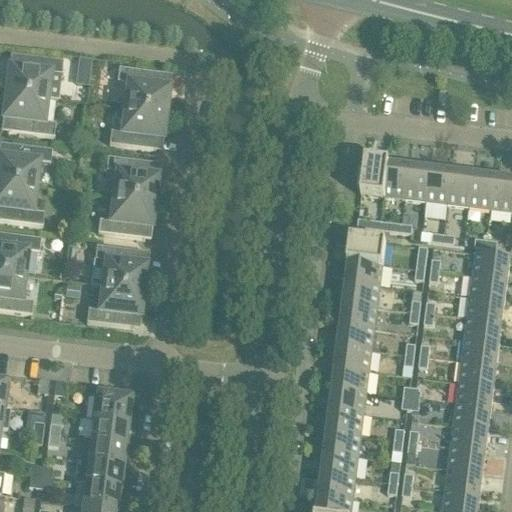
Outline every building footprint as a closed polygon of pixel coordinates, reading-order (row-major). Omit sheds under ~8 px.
[(65,89),(90,90),(91,58),(66,57),(65,89)] [(9,70),(5,96),(47,102),(57,103),(62,65),(16,59),(14,71),(9,70)] [(127,86),(124,111),(166,116),(169,90),(163,90),(165,78),(118,72),(116,85),(127,86)] [(47,102),(5,96),(2,122),(8,123),(6,135),(53,141),(54,128),(44,126),(47,102)] [(166,116),(124,111),(121,136),(110,135),(109,148),(155,154),(157,142),(162,143),(166,116)] [(0,159),(0,186),(36,191),(39,166),(50,167),(51,154),(5,148),(3,160),(0,159)] [(116,175),(113,200),(154,205),(158,179),(152,179),(153,167),(107,161),(105,174),(116,175)] [(360,199),(383,201),(387,166),(365,163),(360,199)] [(383,201),(404,204),(408,169),(389,167),(389,166),(387,166),(383,201)] [(404,204),(426,207),(430,172),(408,169),(404,204)] [(426,207),(447,209),(451,175),(430,172),(426,207)] [(447,209),(468,212),(473,177),(451,175),(447,209)] [(468,212),(490,215),(494,180),(473,177),(468,212)] [(511,182),(494,180),(490,215),(511,217),(511,182)] [(36,191),(0,186),(0,224),(42,230),(43,217),(33,215),(36,191)] [(154,205),(113,200),(110,225),(99,224),(97,237),(144,243),(145,231),(151,232),(154,205)] [(357,232),(379,235),(380,226),(358,223),(357,232)] [(379,235),(400,237),(401,228),(380,226),(379,235)] [(401,228),(400,237),(411,239),(412,230),(401,228)] [(0,276),(24,279),(28,255),(38,256),(40,243),(0,237),(0,276)] [(431,247),(442,248),(444,239),(432,238),(431,247)] [(444,239),(442,248),(454,249),(455,240),(444,239)] [(350,242),(347,265),(383,269),(386,247),(350,242)] [(474,252),(485,253),(486,244),(475,243),(474,252)] [(486,244),(485,253),(496,255),(498,246),(486,244)] [(147,268),(141,268),(142,256),(96,250),(94,262),(93,261),(89,288),(101,289),(143,294),(147,268)] [(419,251),(416,273),(425,274),(428,252),(419,251)] [(476,258),(473,280),(507,285),(510,262),(476,258)] [(432,264),(431,275),(439,276),(441,265),(432,264)] [(348,266),(346,286),(380,291),(383,269),(347,265),(347,266),(348,266)] [(425,274),(416,273),(415,284),(424,286),(425,274)] [(439,276),(431,275),(429,286),(438,287),(439,276)] [(24,279),(0,276),(0,315),(30,319),(32,306),(21,304),(24,279)] [(473,280),(470,302),(505,306),(507,285),(473,280)] [(346,286),(343,308),(377,312),(380,291),(346,286)] [(143,294),(101,289),(98,314),(88,313),(86,326),(133,332),(134,320),(140,321),(143,294)] [(470,302),(467,323),(502,328),(505,306),(470,302)] [(412,305),(411,316),(420,317),(421,306),(412,305)] [(427,307),(425,318),(434,319),(436,308),(427,307)] [(343,308),(340,329),(375,333),(377,312),(343,308)] [(420,317),(411,316),(409,327),(418,328),(420,317)] [(434,319),(425,318),(424,329),(433,330),(434,319)] [(467,323),(465,345),(499,349),(502,328),(467,323)] [(340,329),(337,351),(372,355),(375,333),(340,329)] [(465,345),(462,366),(496,370),(499,349),(465,345)] [(407,348),(405,359),(414,360),(416,349),(407,348)] [(421,350),(420,361),(429,362),(430,351),(421,350)] [(337,351),(335,371),(369,376),(372,355),(337,351)] [(414,360),(405,359),(404,370),(413,372),(414,360)] [(429,362),(420,361),(419,372),(427,373),(429,362)] [(462,366),(459,388),(494,393),(496,370),(462,366)] [(335,371),(332,393),(367,398),(369,376),(335,371)] [(0,384),(0,411),(6,412),(9,386),(0,384)] [(36,397),(47,399),(49,386),(38,384),(36,397)] [(55,386),(53,400),(64,401),(66,388),(55,386)] [(459,388),(456,409),(491,413),(494,393),(459,388)] [(404,391),(403,402),(411,403),(413,392),(404,391)] [(413,392),(411,403),(420,404),(421,393),(413,392)] [(332,393),(329,414),(364,418),(367,398),(332,393)] [(90,424),(94,425),(94,423),(127,427),(131,401),(93,397),(90,424)] [(401,413),(410,414),(411,403),(403,402),(401,413)] [(411,403),(410,414),(418,415),(420,404),(411,403)] [(456,409),(454,431),(488,435),(491,413),(456,409)] [(0,411),(0,432),(7,434),(10,413),(6,412),(0,411)] [(329,414),(327,436),(361,440),(364,418),(329,414)] [(94,425),(91,445),(125,449),(127,427),(94,423),(94,425)] [(33,426),(31,437),(42,438),(44,427),(33,426)] [(50,428),(48,439),(59,440),(60,429),(50,428)] [(454,431),(451,452),(485,456),(488,435),(454,431)] [(396,433),(394,445),(403,446),(404,434),(396,433)] [(410,435),(409,446),(418,447),(419,436),(410,435)] [(327,436),(324,458),(358,462),(361,440),(327,436)] [(42,438),(31,437),(30,448),(41,449),(42,438)] [(59,440),(48,439),(47,450),(58,451),(59,440)] [(91,445),(88,466),(122,470),(125,449),(91,445)] [(403,446),(394,445),(393,456),(402,457),(403,446)] [(418,447),(409,446),(407,457),(416,458),(418,447)] [(451,452),(448,473),(483,477),(485,456),(451,452)] [(324,458),(321,479),(356,483),(358,462),(324,458)] [(74,486),(76,486),(119,492),(122,470),(88,466),(77,464),(74,486)] [(392,466),(390,476),(389,487),(398,488),(400,467),(392,466)] [(31,469),(29,480),(40,481),(41,470),(31,469)] [(41,470),(40,481),(50,483),(52,472),(41,470)] [(448,473),(446,494),(480,499),(483,477),(448,473)] [(405,478),(403,489),(412,490),(414,479),(405,478)] [(321,479),(319,500),(353,504),(356,483),(321,479)] [(28,491),(38,492),(40,481),(29,480),(28,491)] [(40,481),(38,492),(49,494),(50,483),(40,481)] [(73,508),(83,509),(108,511),(116,511),(119,492),(76,486),(73,508)] [(398,488),(389,487),(387,498),(396,500),(398,488)] [(412,490),(403,489),(402,500),(411,501),(412,490)] [(446,494),(443,511),(478,511),(480,499),(446,494)] [(319,500),(316,511),(351,511),(353,504),(319,500)]
